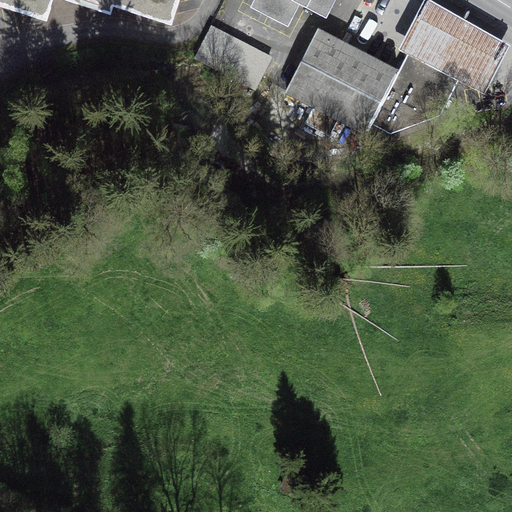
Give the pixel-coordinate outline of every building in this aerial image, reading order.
[(178,0),(0,0),(0,5),(46,20),(52,0),(96,0),(171,24),(178,0)] [(257,0),(254,7),(287,24),(298,1),(325,15),(332,0),(257,0)] [(510,44),(426,0),(425,0),(398,50),(482,95),(510,44)] [(209,28),(194,57),(255,89),(270,59),(209,28)] [(366,132),(372,124),(398,73),(396,72),(395,74),(318,34),(317,32),(287,91),(289,90),(315,103),(305,123),(329,136),(340,116),(366,130),(366,132)] [(408,53),(398,73),(372,124),(390,134),(440,116),(458,80),(408,53)] [(303,481),(288,474),(282,489),(297,496),(303,481)]
